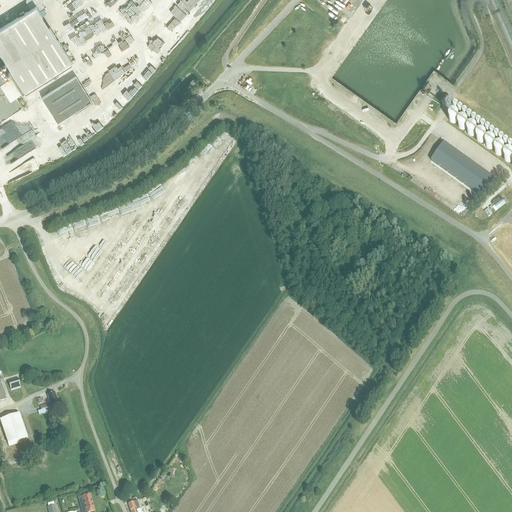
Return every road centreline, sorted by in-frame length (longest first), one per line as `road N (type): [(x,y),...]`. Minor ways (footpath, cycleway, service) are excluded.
road 1 (residential): [(20,215),(29,221),(125,184),(221,116),(265,141),(286,160),(287,172)]
road 2 (unclassified): [(314,511),(457,300),(482,292),(511,316)]
road 3 (unclassified): [(126,511),(83,395),(87,333),(46,290),(20,240)]
road 4 (unclassified): [(511,276),(480,240),(308,130)]
road 5 (residential): [(20,215),(113,177),(154,150),(220,84)]
